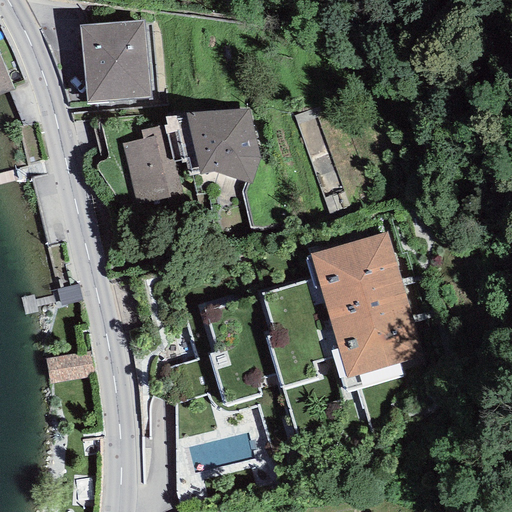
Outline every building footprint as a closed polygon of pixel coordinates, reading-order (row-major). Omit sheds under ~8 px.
[(142,20),(79,26),(86,102),(149,97),(142,20)] [(0,94),(13,89),(0,58),(0,94)] [(248,109),(185,113),(186,117),(175,119),(187,174),(200,170),(200,174),(212,171),(250,185),(260,158),(248,109)] [(164,125),(140,131),(142,139),(121,144),(135,208),(181,198),(164,125)] [(387,232),(310,254),(346,378),(424,355),(387,232)] [(82,300),(77,285),(57,291),(61,305),(82,300)] [(90,352),(45,359),(49,384),(94,377),(90,352)]
